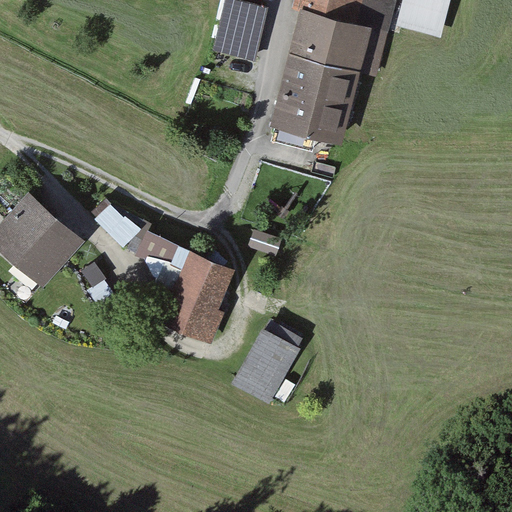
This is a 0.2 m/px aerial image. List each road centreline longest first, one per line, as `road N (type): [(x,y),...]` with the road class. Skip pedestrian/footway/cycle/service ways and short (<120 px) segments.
road 1 (track): [(174,217),(229,240),(248,302),(511,322)]
road 2 (track): [(0,137),(174,217)]
road 3 (track): [(0,120),(117,254)]
